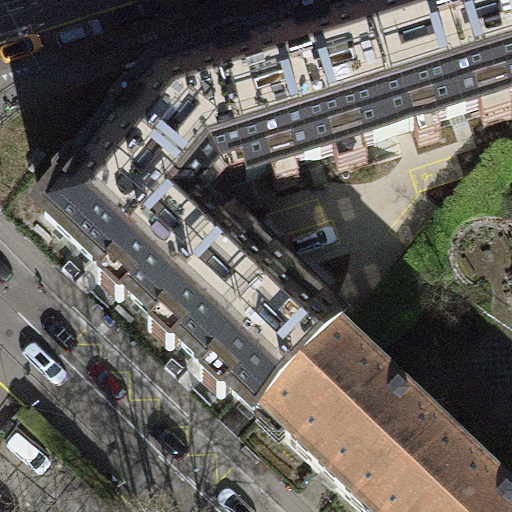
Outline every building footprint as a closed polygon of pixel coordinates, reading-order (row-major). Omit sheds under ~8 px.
[(304,138),(450,92),(435,46),(450,42),(437,0),(429,0),(289,44),(303,87),(289,92),(304,138)] [(450,92),(511,72),(511,0),(437,0),(450,42),(435,46),(450,92)] [(204,176),(211,167),(304,138),(289,92),(303,87),(289,44),(157,85),(119,133),(154,162),(167,146),(204,176)] [(217,247),(176,209),(204,176),(167,146),(154,162),(119,133),(49,218),(152,315),(217,247)] [(314,339),(217,247),(152,315),(250,408),(261,419),(326,351),(314,339)] [(261,419),(359,511),(380,511),(447,442),(338,338),(326,351),(261,419)] [(380,511),(511,511),(511,503),(447,442),(380,511)]
